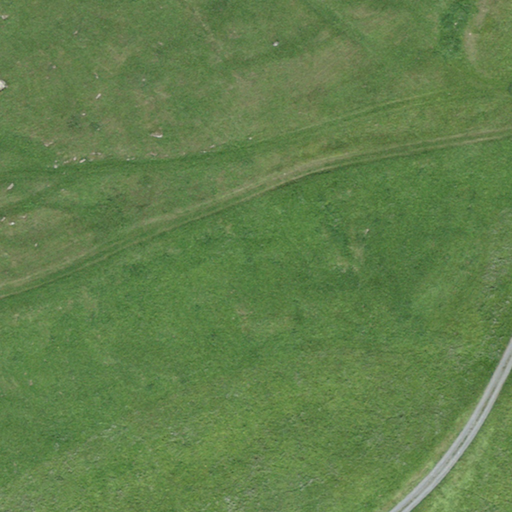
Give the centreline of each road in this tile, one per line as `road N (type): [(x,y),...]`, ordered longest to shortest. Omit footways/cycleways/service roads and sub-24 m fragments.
road 1 (track): [(511,138),(334,169),(0,301)]
road 2 (track): [(405,511),(451,459),(511,351)]
